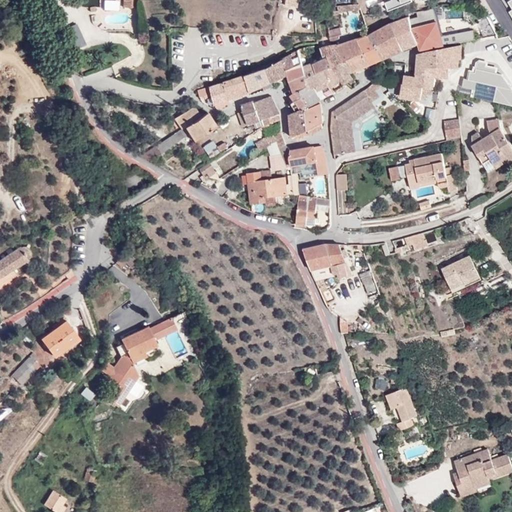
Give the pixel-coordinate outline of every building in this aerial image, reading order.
[(370,35),(383,58),(418,43),(420,43),(413,31),(409,18),(389,25),(370,35)] [(341,28),(330,30),(331,36),(339,35),(343,35),(341,28)] [(370,35),(358,38),(371,64),(383,58),(370,35)] [(358,38),(348,41),(339,45),(350,72),(371,64),(358,38)] [(347,83),(355,78),(350,72),(339,45),(328,46),(321,49),(324,58),(345,85),(347,83)] [(449,68),(457,68),(457,58),(452,58),(453,47),(428,50),(419,54),(418,65),(432,66),(432,77),(434,77),(448,77),(449,68)] [(306,74),(304,66),(299,50),(284,59),(289,75),(290,81),(297,78),(306,74)] [(345,85),(324,58),(314,63),(320,71),(335,93),(345,85)] [(272,83),(289,75),(284,59),(267,69),(272,83)] [(314,76),(320,71),(314,63),(304,66),(306,74),(322,100),(326,98),(314,76)] [(432,77),(432,66),(418,65),(417,78),(405,76),(404,81),(404,84),(429,89),(429,77),(432,77)] [(267,69),(245,76),(250,92),(272,83),(267,69)] [(326,98),(335,93),(320,71),(314,76),(326,98)] [(323,108),(322,100),(306,74),(297,78),(301,92),(295,95),(292,97),(294,102),(292,104),(296,112),(305,108),(315,104),(317,108),(323,108)] [(229,99),(247,94),(250,92),(245,76),(224,82),(229,99)] [(295,95),(301,92),(297,78),(290,81),(292,87),(295,95)] [(385,95),(385,94),(384,94),(380,88),(381,88),(377,81),(365,89),(372,102),(373,103),(374,106),(383,101),(384,100),(384,99),(385,98),(385,97),(385,95)] [(218,109),(231,103),(229,99),(224,82),(198,91),(200,97),(205,95),(207,99),(212,97),(217,109),(218,109)] [(394,82),(390,82),(389,89),(389,90),(390,90),(390,91),(391,91),(391,92),(392,92),(392,93),(393,93),(394,93),(395,94),(401,95),(401,96),(421,100),(421,104),(429,106),(429,105),(430,105),(431,104),(432,103),(434,90),(431,89),(429,89),(404,84),(394,82)] [(332,112),(334,141),(335,155),(350,153),(346,120),(373,103),(372,102),(365,89),(332,112)] [(281,120),(281,114),(272,95),(254,102),(257,110),(260,120),(263,120),(265,125),(281,120)] [(253,101),(242,105),(244,111),(245,114),(257,110),(254,102),(253,101)] [(351,122),(375,107),(374,106),(373,103),(346,120),(350,153),(355,152),(351,122)] [(321,123),(324,121),(323,108),(317,108),(315,104),(305,108),(307,129),(308,129),(312,127),(321,123)] [(200,117),(194,106),(179,116),(185,127),(200,117)] [(292,137),(307,129),(305,108),(296,112),(290,114),(292,137)] [(255,123),(256,127),(265,125),(263,120),(260,120),(257,110),(245,114),(248,125),(255,123)] [(433,121),(435,111),(427,110),(425,119),(433,121)] [(238,112),(243,126),(248,125),(245,114),(244,111),(238,112)] [(195,141),(216,126),(211,118),(208,113),(200,117),(185,127),(182,129),(141,155),(151,161),(189,133),(195,141)] [(179,116),(175,118),(182,129),(185,127),(179,116)] [(509,162),(511,160),(511,145),(500,127),(499,119),(488,121),(489,129),(492,132),(483,138),(478,131),(472,136),(472,145),(483,162),(491,157),(498,168),(509,161),(509,162)] [(447,141),(462,138),(459,120),(444,122),(447,141)] [(310,134),(308,129),(307,129),(292,137),(298,140),(310,134)] [(286,145),(282,132),(275,134),(277,141),(280,148),(286,145)] [(256,143),(261,151),(268,147),(277,141),(275,134),(267,137),(256,143)] [(268,147),(271,152),(280,148),(277,141),(268,147)] [(206,154),(211,161),(229,149),(225,142),(206,154)] [(290,158),(291,150),(286,145),(280,148),(288,169),(291,169),(291,166),(290,158)] [(304,148),(302,164),(316,161),(319,175),(329,174),(327,161),(323,150),(315,152),(314,147),(314,146),(304,148)] [(290,158),(291,166),(302,164),(304,148),(291,150),(290,158)] [(420,183),(437,179),(438,183),(439,188),(448,186),(449,191),(458,189),(455,174),(453,174),(452,168),(446,169),(443,154),(415,160),(415,163),(411,164),(406,165),(409,182),(419,179),(420,183)] [(491,157),(483,162),(490,173),(498,168),(491,157)] [(297,173),(298,179),(319,175),(316,161),(302,164),(291,166),(291,169),(292,174),(297,173)] [(200,168),(204,174),(206,173),(214,168),(210,162),(200,168)] [(400,179),(398,167),(390,169),(392,181),(400,179)] [(216,172),(214,168),(206,173),(210,176),(216,172)] [(287,177),(272,179),(271,170),(248,173),(248,175),(249,183),(251,203),(266,201),(265,196),(288,193),(287,177)] [(349,189),(347,173),(336,174),(338,190),(349,189)] [(409,182),(411,189),(438,183),(437,179),(420,183),(419,179),(409,182)] [(300,195),(297,224),(306,225),(307,215),(316,215),(317,203),(318,197),(311,196),(300,195)] [(432,206),(430,201),(420,204),(422,210),(432,206)] [(314,226),(316,215),(307,215),(306,225),(314,226)] [(425,232),(411,236),(413,243),(417,241),(418,243),(428,239),(425,232)] [(414,244),(417,252),(428,247),(430,246),(430,245),(428,239),(418,243),(417,241),(413,243),(414,244)] [(348,263),(345,264),(340,245),(325,245),(304,250),(314,277),(319,276),(317,270),(331,267),(333,275),(338,274),(339,279),(348,276),(347,271),(350,270),(348,263)] [(22,247),(21,246),(17,249),(13,251),(9,254),(6,256),(3,258),(0,260),(0,277),(29,258),(30,255),(30,250),(25,247),(22,247)] [(124,257),(120,252),(113,259),(117,263),(124,257)] [(466,287),(480,280),(469,257),(442,272),(450,290),(464,283),(466,287)] [(368,294),(376,291),(368,268),(359,271),(368,294)] [(155,341),(166,335),(177,330),(171,318),(170,318),(122,340),(129,353),(121,357),(117,362),(114,368),(106,361),(99,368),(108,375),(107,376),(117,383),(106,398),(118,406),(138,375),(130,366),(145,358),(143,353),(158,347),(155,341)] [(42,338),(54,356),(79,337),(66,320),(42,338)] [(34,361),(39,357),(34,353),(11,376),(13,378),(16,375),(23,382),(39,366),(34,361)] [(306,377),(318,375),(317,366),(304,368),(306,377)] [(89,400),(95,394),(93,392),(87,387),(81,393),(89,400)] [(415,417),(418,415),(407,388),(386,396),(391,410),(397,408),(402,422),(397,424),(400,431),(418,423),(415,417)] [(421,427),(429,424),(426,417),(418,420),(421,427)] [(495,460),(491,449),(457,460),(461,471),(463,477),(457,479),(462,495),(479,489),(478,486),(493,482),(492,478),(511,470),(511,464),(509,455),(495,460)] [(35,460),(42,464),(47,455),(41,451),(35,460)] [(79,461),(64,452),(47,481),(56,487),(54,490),(44,504),(56,511),(57,511),(62,504),(66,498),(59,493),(61,490),(79,461)] [(94,481),(97,470),(88,468),(85,479),(94,481)] [(493,482),(478,486),(479,489),(481,496),(496,491),(493,482)]
